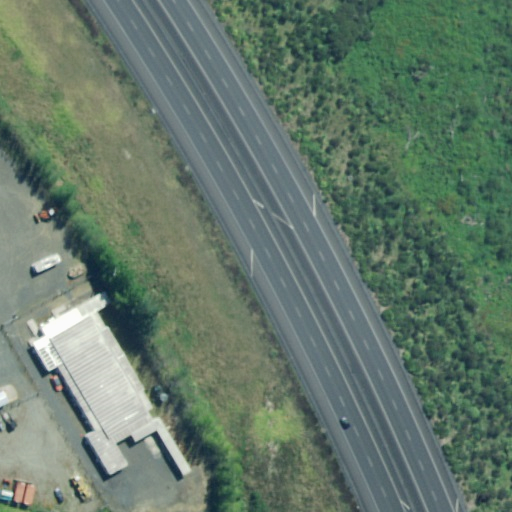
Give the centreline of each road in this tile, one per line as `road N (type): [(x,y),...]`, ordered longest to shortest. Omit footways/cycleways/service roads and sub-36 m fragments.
road 1 (motorway): [(391,511),(265,247),(118,0)]
road 2 (motorway): [(171,0),(298,214),(439,511)]
